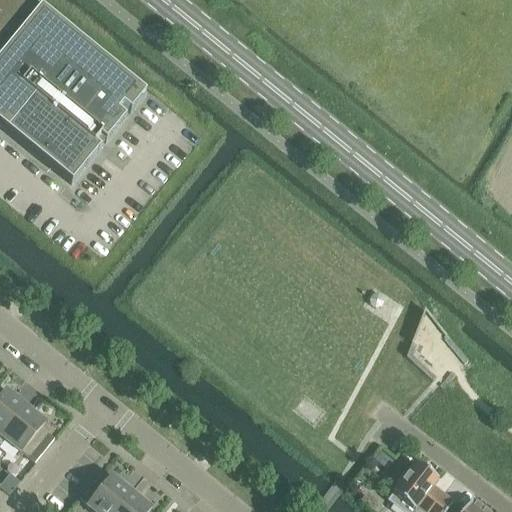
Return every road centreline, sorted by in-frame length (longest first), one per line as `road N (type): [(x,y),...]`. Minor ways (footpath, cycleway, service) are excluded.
road 1 (primary): [(157,0),(511,287)]
road 2 (unclassified): [(234,511),(105,406)]
road 3 (residential): [(385,414),(506,511)]
road 4 (residential): [(21,511),(105,406)]
road 5 (unclassified): [(105,406),(0,323)]
